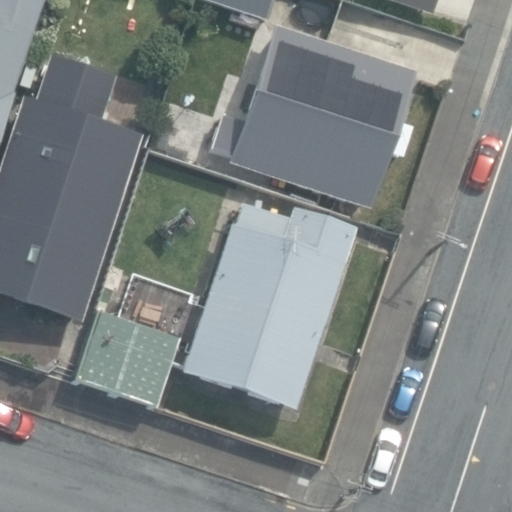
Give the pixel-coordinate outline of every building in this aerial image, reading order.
[(0,0),(0,129),(42,0),(0,0)] [(199,0),(199,3),(265,24),(271,0),(199,0)] [(224,165),(367,212),(413,74),(269,27),(241,109),(224,104),(208,152),(226,158),(224,165)] [(0,151),(0,300),(77,326),(139,140),(97,126),(112,80),(45,58),(30,103),(18,99),(0,151)] [(177,375),(292,412),(352,228),(290,208),(286,221),(240,205),(232,228),(226,226),(177,375)] [(71,383),(155,410),(177,341),(94,314),(71,383)]
